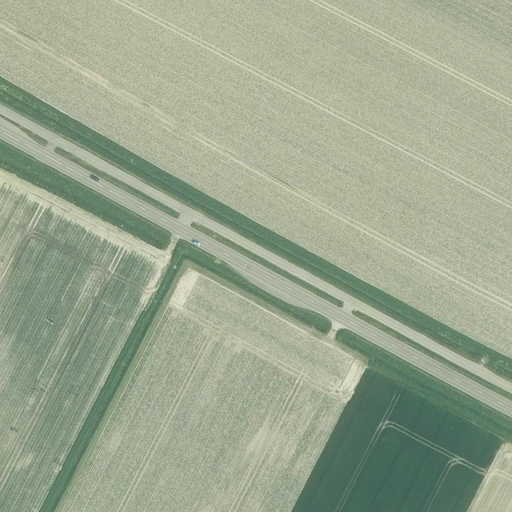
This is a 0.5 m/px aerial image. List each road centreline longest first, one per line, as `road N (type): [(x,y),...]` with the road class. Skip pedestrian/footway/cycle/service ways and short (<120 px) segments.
road 1 (tertiary): [(511,410),(0,131)]
road 2 (unclassified): [(511,388),(0,109)]
